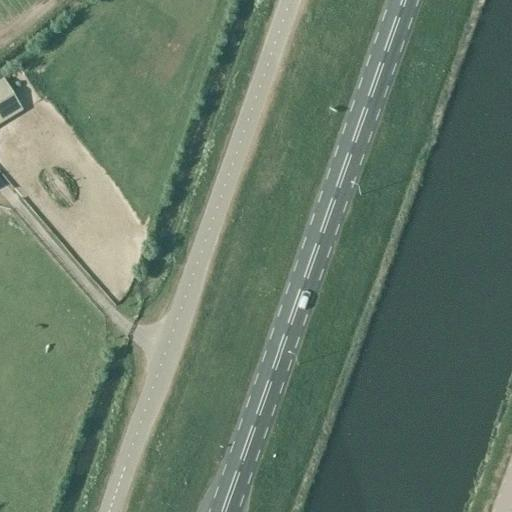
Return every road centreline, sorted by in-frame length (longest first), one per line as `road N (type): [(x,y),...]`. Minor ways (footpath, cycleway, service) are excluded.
road 1 (primary): [(223,511),(404,0)]
road 2 (unclassified): [(289,0),(108,511)]
